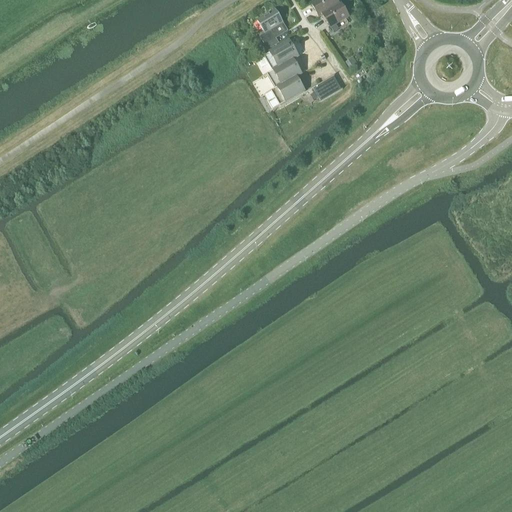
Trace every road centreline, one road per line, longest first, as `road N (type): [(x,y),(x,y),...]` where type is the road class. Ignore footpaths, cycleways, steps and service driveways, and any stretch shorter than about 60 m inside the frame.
road 1 (unclassified): [(0,462),(397,190),(473,147),(504,107)]
road 2 (secondary): [(0,436),(181,304),(377,131)]
road 3 (unclassified): [(0,158),(235,0)]
